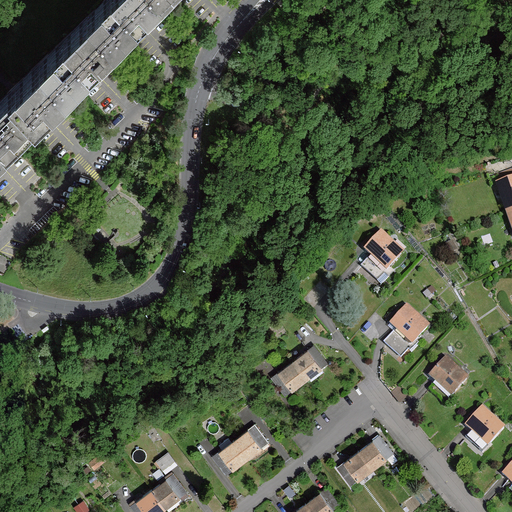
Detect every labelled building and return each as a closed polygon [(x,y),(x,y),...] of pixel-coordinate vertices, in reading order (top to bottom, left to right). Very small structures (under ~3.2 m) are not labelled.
[(0,153),(39,115),(159,0),(102,0),(12,88),(0,99),(0,153)] [(501,183),(511,179),(511,172),(506,175),(505,173),(498,176),(501,183)] [(511,179),(501,183),(508,203),(504,204),(507,212),(511,210),(511,179)] [(380,234),(366,250),(372,255),(388,269),(402,253),(380,234)] [(456,249),(452,242),(447,244),(452,252),(456,249)] [(379,280),(388,269),(372,255),(362,266),(379,280)] [(407,308),(392,324),(398,330),(413,344),(428,327),(407,308)] [(413,344),(398,330),(386,342),(401,357),(413,344)] [(308,349),(308,350),(318,363),(324,359),(313,345),(308,349)] [(308,350),(294,361),(306,377),(320,366),(318,363),(308,350)] [(445,360),(429,377),(452,396),(467,380),(445,360)] [(294,361),(280,372),(289,385),(291,388),(306,377),(294,361)] [(289,385),(280,372),(279,371),(273,376),(283,390),(289,385)] [(481,409),(466,426),(473,433),(476,429),(490,442),(503,428),(481,409)] [(248,429),(249,430),(259,443),(265,438),(254,424),(248,429)] [(249,430),(235,441),(246,456),(261,445),(259,443),(249,430)] [(373,439),(374,440),(384,453),(390,449),(379,435),(373,439)] [(374,440),(359,451),(371,467),(386,456),(384,453),(374,440)] [(235,441),(220,452),(230,465),(232,468),(246,456),(235,441)] [(230,465),(220,452),(220,451),(213,456),(224,470),(230,465)] [(359,451),(345,462),(354,475),(356,478),(371,467),(359,451)] [(179,464),(169,452),(157,461),(167,473),(179,464)] [(354,475),(345,462),(344,461),(338,466),(348,480),(354,475)] [(511,464),(503,474),(510,480),(511,477),(511,464)] [(166,478),(167,479),(177,492),(183,487),(172,474),(166,478)] [(167,479),(153,490),(164,505),(179,494),(177,492),(167,479)] [(320,491),(321,492),(331,505),(337,501),(326,487),(320,491)] [(153,490),(138,501),(146,511),(155,511),(164,505),(153,490)] [(321,492),(306,503),(312,511),(326,511),(333,508),(331,505),(321,492)] [(146,511),(138,501),(137,500),(131,505),(136,511),(146,511)] [(312,511),(306,503),(294,511),(312,511)]
